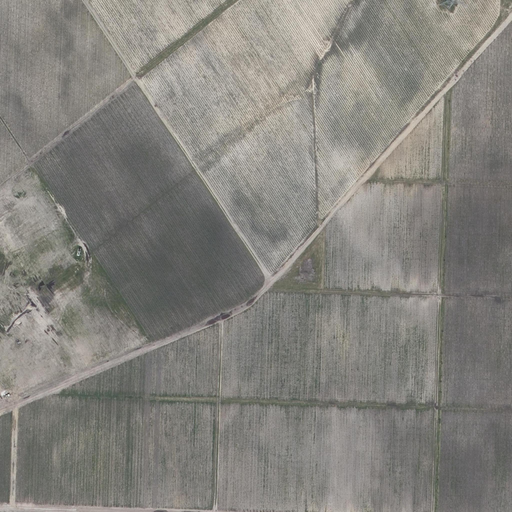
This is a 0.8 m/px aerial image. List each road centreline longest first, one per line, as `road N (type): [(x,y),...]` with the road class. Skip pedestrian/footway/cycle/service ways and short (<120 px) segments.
road 1 (unknown): [(511,19),(250,299),(0,408)]
road 2 (track): [(0,507),(146,511)]
